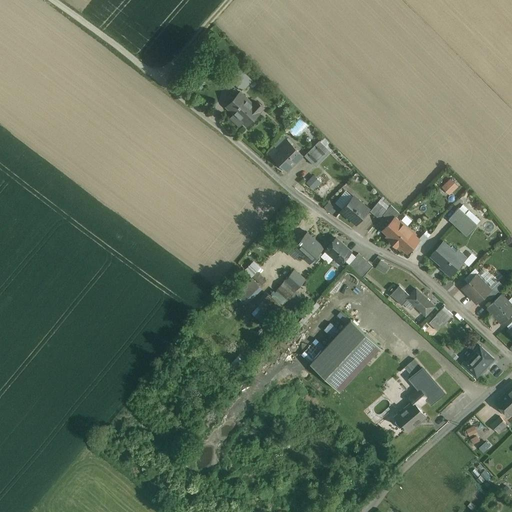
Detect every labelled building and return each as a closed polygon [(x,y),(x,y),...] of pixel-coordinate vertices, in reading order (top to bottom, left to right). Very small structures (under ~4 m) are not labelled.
[(211,32),(202,42),(211,50),(220,40),(211,32)] [(241,73),(233,81),(242,91),(250,83),(241,73)] [(253,105),(240,92),(227,107),(247,126),(253,118),(256,121),(260,116),(258,114),(263,108),(256,101),(253,105)] [(287,139),(277,149),(279,150),(273,156),(279,163),(278,165),(282,168),(284,168),(286,170),(302,155),(287,139)] [(320,141),(305,155),(311,161),(325,146),(320,141)] [(325,146),(311,161),(316,166),(330,152),(325,146)] [(335,185),(318,167),(305,179),(323,197),(335,185)] [(449,195),(458,185),(449,177),(440,187),(449,195)] [(354,196),(341,210),(357,223),(369,209),(354,196)] [(378,201),(370,211),(379,219),(383,214),(387,209),(378,201)] [(387,209),(383,214),(391,221),(395,218),(399,213),(391,205),(387,209)] [(477,224),(459,207),(449,219),(467,235),(477,224)] [(399,222),(395,218),(391,221),(383,230),(389,235),(387,237),(400,249),(402,247),(407,252),(412,247),(418,239),(414,235),(415,234),(400,221),(399,222)] [(316,242),(307,233),(301,239),(301,238),(295,245),(300,249),(298,251),(310,262),(324,247),(317,241),(316,242)] [(418,239),(412,247),(416,251),(428,237),(423,234),(418,239)] [(351,251),(336,238),(326,249),(340,263),(351,251)] [(456,253),(443,241),(431,255),(444,267),(443,268),(451,275),(466,258),(458,250),(456,253)] [(372,265),(358,253),(348,264),(362,277),(372,265)] [(380,258),(375,266),(384,272),(390,265),(380,258)] [(254,259),(247,265),(254,272),(260,266),(254,259)] [(306,280),(294,269),(285,280),(296,290),(306,280)] [(257,270),(234,293),(245,303),(267,280),(257,270)] [(490,289),(477,274),(462,288),(476,303),(486,294),(491,289),(490,289)] [(499,281),(490,289),(491,289),(486,294),(490,298),(504,286),(499,281)] [(434,306),(416,289),(410,295),(399,285),(391,294),(402,305),(408,299),(426,315),(434,306)] [(511,304),(502,294),(487,308),(501,323),(511,312),(511,304)] [(265,297),(251,310),(257,317),(271,304),(265,297)] [(444,306),(436,315),(437,316),(430,324),(438,331),(453,314),(444,306)] [(351,319),(310,363),(340,391),(380,347),(351,319)] [(480,345),(463,364),(477,376),(493,358),(480,345)] [(444,392),(423,367),(410,378),(419,389),(427,398),(431,403),(444,392)] [(511,386),(495,402),(508,416),(511,413),(511,386)] [(427,398),(419,389),(414,393),(422,403),(427,398)] [(422,403),(414,393),(408,397),(412,402),(413,401),(418,407),(422,403)] [(418,407),(413,401),(412,402),(395,417),(403,426),(402,426),(403,428),(404,427),(408,432),(426,416),(418,407)] [(506,423),(500,416),(491,425),(497,431),(505,423),(506,423)] [(505,423),(497,431),(498,432),(506,425),(505,423)] [(468,435),(476,431),(473,425),(465,429),(468,435)]
